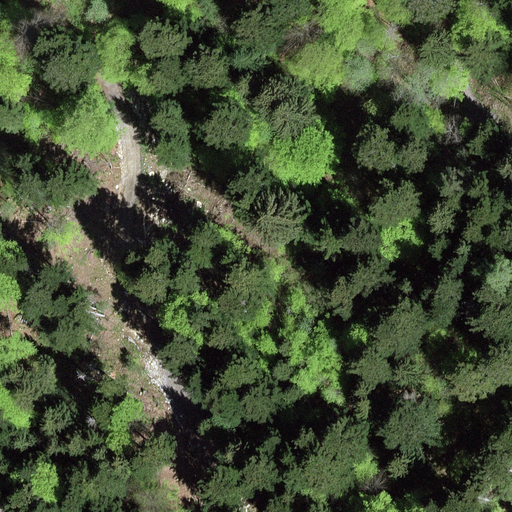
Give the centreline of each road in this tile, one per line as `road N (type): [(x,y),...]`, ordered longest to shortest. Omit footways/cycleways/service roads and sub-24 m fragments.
road 1 (track): [(139,0),(110,58),(111,81),(135,132),(124,226),(129,269),(198,432),(218,511)]
road 2 (track): [(511,129),(457,89),(461,0)]
